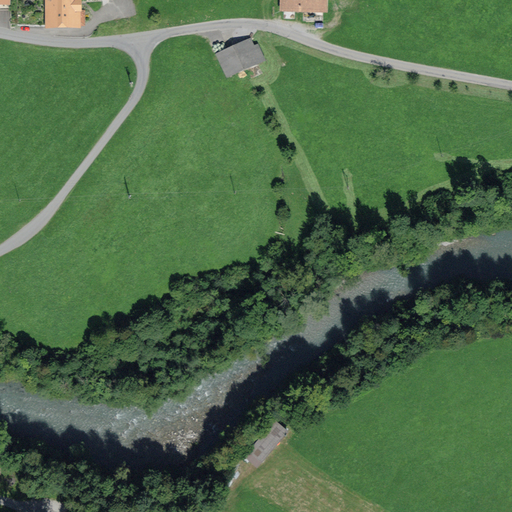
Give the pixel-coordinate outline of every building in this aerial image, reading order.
[(74,11),(74,0),(49,0),(50,25),(84,25),(84,10),(74,11)] [(324,8),(323,0),(285,0),(285,7),(324,8)] [(243,67),(263,57),(258,48),(253,50),(250,43),(235,50),(243,67)] [(225,75),(243,67),(235,50),(220,57),(222,61),(219,62),(225,75)] [(266,423),(237,460),(250,470),(280,434),(266,423)]
